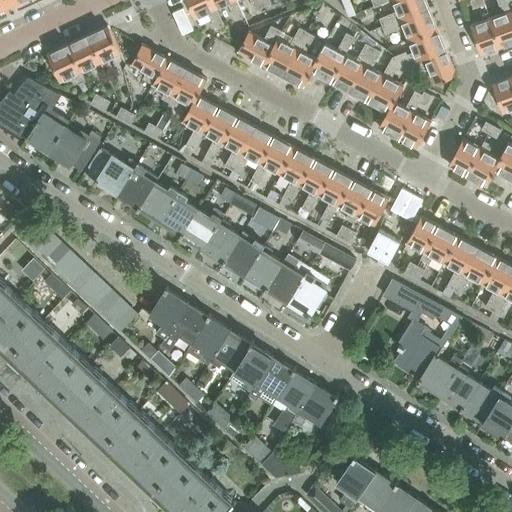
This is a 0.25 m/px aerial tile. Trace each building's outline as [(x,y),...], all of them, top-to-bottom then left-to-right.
[(215,8),(211,0),(186,0),(195,18),(208,12),(216,29),(224,26),(215,8)] [(211,0),(215,8),(227,2),(236,20),(244,16),(235,0),(211,0)] [(250,0),(256,11),(264,7),(260,0),(250,0)] [(429,8),(425,0),(392,0),(397,11),(379,18),(383,27),(429,8)] [(490,18),(500,47),(511,42),(511,15),(506,0),(497,0),(503,14),(490,18)] [(404,27),(409,40),(437,28),(429,8),(383,27),(386,34),(404,27)] [(500,47),(490,18),(471,25),(482,53),(500,47)] [(108,25),(88,35),(104,69),(111,66),(108,59),(121,52),(108,25)] [(264,64),(277,38),(281,30),(271,25),(263,39),(249,31),(238,50),(264,64)] [(277,38),(264,64),(283,75),(307,31),(299,27),(290,44),(277,38)] [(425,57),(445,48),(437,28),(409,40),(414,52),(407,55),(406,51),(392,56),(398,69),(402,67),(405,74),(416,70),(413,62),(425,58),(425,57)] [(314,35),(307,31),(283,75),(303,85),(312,70),(311,69),(317,59),(316,58),(305,53),(314,35)] [(312,70),(331,80),(345,54),(354,37),(346,32),(337,49),(325,43),(316,58),(317,59),(311,69),(312,70)] [(88,35),(68,44),(81,71),(93,66),(96,73),(104,69),(88,35)] [(373,47),(366,43),(356,60),(345,54),(331,80),(349,90),(373,47)] [(81,71),(68,44),(48,54),(60,81),(73,75),(76,82),(84,79),(81,71)] [(153,84),(168,57),(142,44),(131,63),(146,71),(142,78),(153,84)] [(381,51),(373,47),(349,90),(369,100),(383,74),(371,68),(381,51)] [(425,57),(425,58),(435,83),(456,75),(445,48),(425,57)] [(383,74),(369,100),(388,111),(394,101),(395,101),(403,85),(391,78),(395,70),(398,69),(392,56),(383,74)] [(168,101),(186,67),(168,57),(153,84),(165,90),(161,97),(168,101)] [(198,94),(198,95),(207,79),(186,67),(168,101),(176,106),(180,98),(191,104),(192,105),(198,94)] [(14,93),(10,90),(0,101),(0,120),(27,138),(44,111),(45,111),(49,105),(53,107),(62,94),(50,87),(29,76),(14,93)] [(503,112),(511,108),(511,77),(493,84),(503,112)] [(379,127),(399,137),(413,111),(418,101),(422,94),(415,90),(406,107),(395,101),(394,101),(388,111),(379,127)] [(424,91),(422,94),(418,101),(426,106),(432,95),(424,91)] [(91,102),(98,106),(103,97),(96,93),(91,102)] [(217,105),(198,95),(198,94),(192,105),(191,104),(183,120),(195,127),(186,144),(194,149),(203,131),(217,105)] [(98,106),(105,110),(110,101),(103,97),(98,106)] [(236,115),(217,105),(203,131),(215,138),(205,155),(213,159),(223,142),(222,142),(236,115)] [(116,116),(123,120),(128,110),(121,107),(116,116)] [(123,120),(131,124),(135,114),(128,110),(123,120)] [(27,138),(49,152),(66,125),(45,111),(44,111),(27,138)] [(413,111),(399,137),(417,147),(431,121),(413,111)] [(223,142),(234,148),(225,165),(232,169),(256,126),(236,115),(222,142),(223,142)] [(482,129),(489,133),(494,125),(486,121),(482,129)] [(144,131),(151,135),(156,126),(149,122),(144,131)] [(81,169),(100,140),(89,134),(86,138),(66,125),(49,152),(70,165),(72,163),(81,169)] [(494,125),(489,133),(497,137),(501,129),(494,125)] [(151,135),(158,139),(163,129),(156,126),(151,135)] [(275,136),(256,126),(232,169),(240,173),(249,156),(260,162),(261,163),(275,136)] [(261,163),(260,162),(251,179),(259,184),(268,167),(280,173),(294,147),(275,136),(261,163)] [(449,164),(467,174),(481,148),(463,138),(449,164)] [(487,185),(495,169),(494,169),(500,158),(499,158),(489,152),(493,145),(485,141),(481,148),(467,174),(487,185)] [(495,169),(511,178),(511,144),(508,142),(499,158),(500,158),(494,169),(495,169)] [(290,201),(300,184),(299,183),(313,157),(294,147),(280,173),(292,179),(283,197),(290,201)] [(96,179),(109,160),(98,153),(86,172),(96,179)] [(118,193),(137,164),(128,159),(126,163),(112,154),(109,160),(96,179),(118,193)] [(310,211),(319,194),(318,194),(333,168),(313,157),(299,183),(300,184),(311,190),(302,207),(310,211)] [(140,206),(155,181),(158,177),(145,169),(137,164),(118,193),(140,206)] [(177,173),(187,178),(192,170),(182,164),(177,173)] [(329,222),(338,205),(338,204),(352,178),(333,168),(318,194),(319,194),(330,200),(321,217),(329,222)] [(192,170),(187,178),(198,184),(203,175),(192,170)] [(354,222),(358,215),(357,215),(371,189),(352,178),(338,204),(338,205),(350,211),(346,218),(354,222)] [(161,220),(179,191),(171,186),(169,190),(155,181),(140,206),(161,220)] [(0,184),(0,235),(27,207),(0,184)] [(221,197),(232,202),(236,194),(226,188),(221,197)] [(357,215),(358,215),(375,224),(389,198),(371,189),(357,215)] [(182,233),(198,208),(185,200),(187,196),(179,191),(161,220),(182,233)] [(236,194),(232,202),(242,208),(247,199),(236,194)] [(203,247),(222,218),(213,212),(211,216),(198,208),(182,233),(203,247)] [(266,221),(276,226),(281,218),(270,212),(266,221)] [(407,242),(424,251),(425,252),(439,225),(421,216),(407,242)] [(44,226),(35,217),(19,234),(28,243),(44,226)] [(203,247),(225,260),(240,235),(227,227),(230,223),(222,218),(203,247)] [(281,218),(276,226),(287,232),(291,223),(281,218)] [(337,235),(344,239),(350,228),(342,224),(337,235)] [(425,252),(424,251),(419,262),(427,266),(432,255),(444,262),(459,236),(439,225),(425,252)] [(53,234),(44,226),(28,243),(37,251),(53,234)] [(344,239),(351,243),(357,232),(350,228),(344,239)] [(61,242),(53,234),(37,251),(45,259),(61,242)] [(253,243),(240,235),(225,260),(246,274),(264,245),(256,239),(253,243)] [(310,245),(320,250),(325,242),(315,236),(310,245)] [(454,290),(478,246),(459,236),(444,262),(456,268),(447,286),(454,290)] [(69,250),(61,242),(45,259),(54,267),(69,250)] [(325,242),(320,250),(319,253),(341,265),(347,254),(325,242)] [(272,250),(264,245),(246,274),(267,287),(283,262),(270,254),(272,250)] [(483,283),(497,257),(478,246),(454,290),(462,294),(471,276),(483,283)] [(78,258),(69,250),(54,267),(62,275),(78,258)] [(485,307),(493,311),(511,275),(511,264),(497,257),(483,283),(495,289),(485,307)] [(86,266),(78,258),(62,275),(70,283),(86,266)] [(405,271),(412,275),(418,265),(410,261),(405,271)] [(267,287),(288,300),(307,271),(298,266),(296,270),(283,262),(267,287)] [(418,265),(412,275),(419,279),(425,269),(418,265)] [(95,274),(86,266),(70,283),(79,291),(95,274)] [(307,271),(288,300),(311,315),(312,312),(311,312),(326,289),(312,281),(315,277),(307,271)] [(103,282),(95,274),(79,291),(87,299),(103,282)] [(511,275),(493,311),(500,315),(510,297),(511,298),(511,275)] [(0,344),(10,354),(44,319),(0,277),(0,344)] [(433,317),(441,305),(393,279),(384,294),(413,310),(416,306),(433,317)] [(111,290),(103,282),(87,299),(95,306),(111,290)] [(161,327),(170,332),(188,303),(165,289),(163,291),(164,291),(150,314),(164,323),(161,327)] [(120,298),(111,290),(95,306),(104,315),(120,298)] [(113,322),(128,306),(120,298),(104,315),(113,322)] [(181,334),(194,342),(209,317),(188,303),(170,332),(178,338),(181,334)] [(137,314),(128,306),(113,322),(122,330),(137,314)] [(212,359),(231,330),(209,317),(194,342),(207,350),(204,354),(212,359)] [(91,364),(44,319),(10,354),(58,399),(91,364)] [(437,355),(445,342),(428,331),(429,329),(415,320),(414,321),(398,347),(403,350),(396,361),(399,362),(397,364),(410,373),(411,370),(416,373),(420,376),(422,377),(436,355),(437,355)] [(467,330),(478,336),(483,327),(472,322),(467,330)] [(483,327),(478,336),(488,342),(493,333),(483,327)] [(223,361),(236,369),(252,344),(231,330),(212,359),(221,365),(223,361)] [(247,381),(255,386),(273,357),(252,344),(236,369),(249,377),(247,381)] [(142,350),(150,358),(156,353),(147,345),(142,350)] [(156,353),(150,358),(159,367),(164,361),(156,353)] [(419,379),(442,394),(461,365),(451,359),(449,363),(437,355),(436,355),(422,377),(420,376),(419,379)] [(266,387),(279,396),(294,371),(273,357),(255,386),(263,392),(266,387)] [(58,399),(105,444),(139,409),(91,364),(58,399)] [(442,394),(463,406),(478,381),(465,373),(468,369),(461,365),(442,394)] [(289,408),(297,413),(316,384),(294,371),(279,396),(292,404),(289,408)] [(179,386),(188,394),(193,388),(184,380),(179,386)] [(463,406),(484,420),(502,391),(494,386),(491,390),(478,381),(463,406)] [(316,384),(297,413),(306,418),(308,414),(322,423),(337,398),(316,384)] [(193,388),(188,394),(197,402),(202,397),(193,388)] [(484,420),(505,433),(511,422),(511,402),(508,400),(510,396),(502,391),(484,420)] [(105,444),(153,490),(186,454),(139,409),(105,444)] [(216,421),(225,429),(230,423),(221,415),(216,421)] [(230,423),(225,429),(234,437),(239,432),(230,423)] [(268,456),(260,448),(254,456),(262,464),(268,456)] [(286,462),(274,451),(268,456),(262,464),(275,476),(301,471),(298,459),(286,462)] [(186,454),(153,490),(176,511),(223,511),(235,500),(186,454)] [(347,493),(356,499),(375,470),(353,455),(352,457),(352,458),(337,480),(350,489),(347,493)] [(366,500),(379,509),(396,484),(375,470),(356,499),(364,504),(366,500)] [(407,511),(417,499),(396,484),(379,509),(383,511),(407,511)] [(339,511),(329,502),(330,502),(330,501),(330,500),(330,499),(330,498),(329,498),(329,497),(312,486),(307,494),(325,511),(339,511)] [(436,511),(417,499),(407,511),(436,511)]
